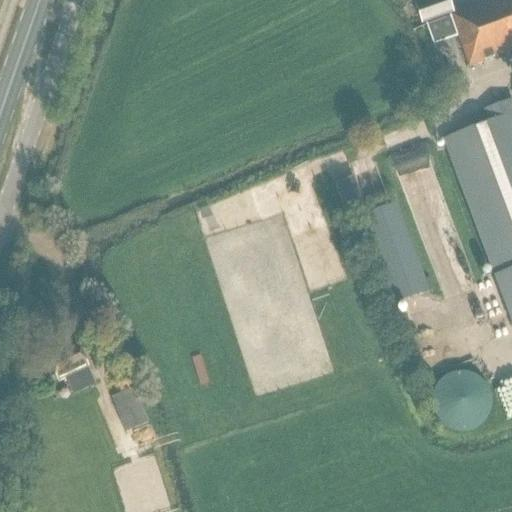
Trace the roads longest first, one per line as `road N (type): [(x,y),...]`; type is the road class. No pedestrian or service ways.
road 1 (unclassified): [(0,220),(76,0)]
road 2 (primary): [(0,117),(40,0)]
